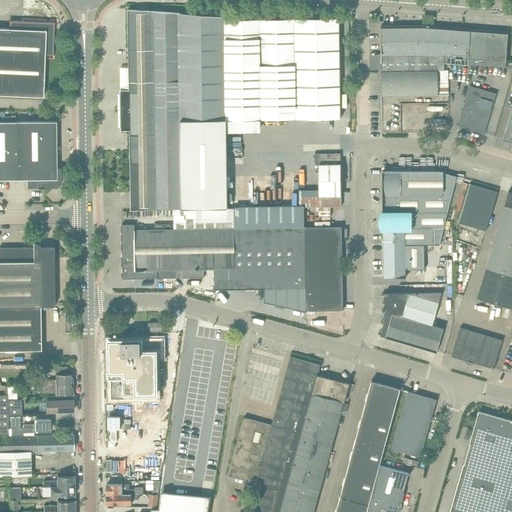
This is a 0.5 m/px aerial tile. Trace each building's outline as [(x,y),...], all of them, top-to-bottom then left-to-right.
[(132,210),(156,209),(180,209),(179,120),(225,119),(223,16),(128,10),(130,90),(121,90),(121,93),(120,93),(120,127),(122,127),(122,130),(130,130),(132,210)] [(225,16),(223,16),(225,119),(340,118),(339,18),(225,20),(225,16)] [(53,23),(22,22),(22,29),(0,28),(0,94),(43,97),(45,54),(52,55),(53,23)] [(429,55),(444,56),(505,60),(508,33),(431,27),(381,27),(381,55),(429,55)] [(381,55),(382,70),(444,70),(444,56),(429,55),(381,55)] [(382,96),(438,95),(448,95),(448,70),(444,70),(438,70),(382,70),(382,96)] [(470,85),(460,116),(458,126),(485,134),(496,93),(470,85)] [(225,119),(179,120),(180,209),(227,208),(225,119)] [(16,121),(0,121),(0,179),(17,180),(16,121)] [(56,121),(16,121),(17,180),(27,179),(27,187),(57,187),(60,184),(60,168),(57,168),(56,121)] [(341,153),(314,154),(314,164),(319,164),(319,190),(341,190),(341,153)] [(382,171),(384,277),(406,277),(406,270),(425,269),(425,245),(440,245),(457,174),(443,171),(382,171)] [(498,192),(470,184),(459,223),(486,231),(498,192)] [(511,191),(509,191),(477,298),(511,309),(511,306),(511,191)] [(134,224),(122,224),(123,279),(177,278),(177,276),(183,276),(183,278),(204,278),(204,269),(215,268),(233,268),(233,228),(134,230),(134,224)] [(233,268),(215,268),(215,288),(263,288),(264,302),(306,310),(343,310),(342,226),(332,227),(304,227),(286,227),(264,228),(233,228),(233,268)] [(33,241),(33,247),(33,306),(40,306),(54,306),(54,247),(43,247),(33,241)] [(0,306),(33,306),(33,247),(0,247),(0,306)] [(442,292),(394,293),(384,293),(385,312),(387,312),(380,335),(436,352),(443,328),(432,325),(442,292)] [(40,306),(33,306),(0,306),(0,350),(41,350),(40,306)] [(148,323),(148,330),(162,330),(162,322),(148,323)] [(502,339),(460,327),(452,356),(494,368),(502,339)] [(174,333),(171,360),(176,361),(177,361),(181,333),(175,333),(174,333)] [(128,340),(110,340),(110,365),(110,370),(110,393),(119,393),(119,399),(123,399),(137,399),(140,399),(157,399),(156,366),(156,356),(162,356),(161,339),(152,339),(128,340)] [(345,402),(313,393),(317,375),(320,364),(290,356),(282,386),(283,387),(273,425),(257,483),(287,492),(317,500),(342,413),(345,413),(348,403),(345,402)] [(43,384),(73,384),(72,374),(55,374),(55,379),(39,379),(39,384),(43,384)] [(346,382),(317,375),(313,393),(345,402),(347,392),(351,393),(354,384),(349,383),(350,382),(346,381),(346,382)] [(400,388),(371,380),(363,409),(393,417),(400,388)] [(73,384),(43,384),(44,392),(48,392),(48,394),(73,394),(73,384)] [(408,391),(391,449),(420,457),(437,399),(408,391)] [(7,395),(0,394),(0,434),(8,435),(8,414),(21,414),(21,400),(7,400),(7,395)] [(73,411),(73,400),(46,400),(46,411),(73,411)] [(393,417),(363,409),(356,438),(385,446),(393,417)] [(511,511),(511,420),(479,411),(450,511),(511,511)] [(20,428),(20,417),(10,417),(10,434),(35,433),(35,430),(50,430),(50,419),(35,419),(35,424),(23,424),(23,428),(20,428)] [(257,483),(273,425),(244,417),(228,476),(257,483)] [(74,451),(73,434),(0,435),(0,475),(21,475),(21,452),(74,451)] [(385,446),(356,438),(348,467),(377,475),(385,446)] [(411,473),(380,465),(372,496),(402,504),(401,502),(408,475),(411,473)] [(377,475),(348,467),(340,496),(369,504),(377,475)] [(43,478),(15,479),(15,486),(20,486),(42,486),(74,485),(74,475),(57,476),(57,480),(43,480),(43,478)] [(281,511),(287,492),(257,483),(249,511),(281,511)] [(106,494),(135,494),(138,494),(143,494),(143,487),(134,487),(134,489),(122,489),(122,484),(106,484),(106,494)] [(74,495),(74,485),(42,486),(42,496),(74,495)] [(9,487),(10,499),(21,499),(20,486),(15,486),(9,487)] [(313,511),(317,500),(287,492),(281,511),(313,511)] [(135,494),(106,494),(107,504),(131,504),(131,499),(138,498),(138,494),(135,494)] [(207,511),(211,497),(211,496),(201,495),(200,495),(197,511),(159,509),(151,509),(151,510),(150,511),(207,511)] [(366,511),(369,504),(340,496),(335,511),(366,511)] [(402,504),(372,496),(369,507),(367,511),(398,511),(400,506),(402,504)] [(75,510),(74,500),(64,500),(57,501),(57,505),(44,505),(44,511),(75,510)]
